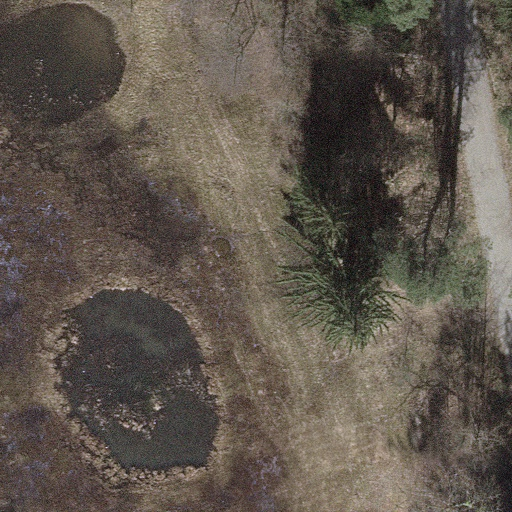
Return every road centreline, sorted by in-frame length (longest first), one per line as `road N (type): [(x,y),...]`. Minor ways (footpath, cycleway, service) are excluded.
road 1 (track): [(511,292),(452,0)]
road 2 (track): [(506,262),(364,331)]
